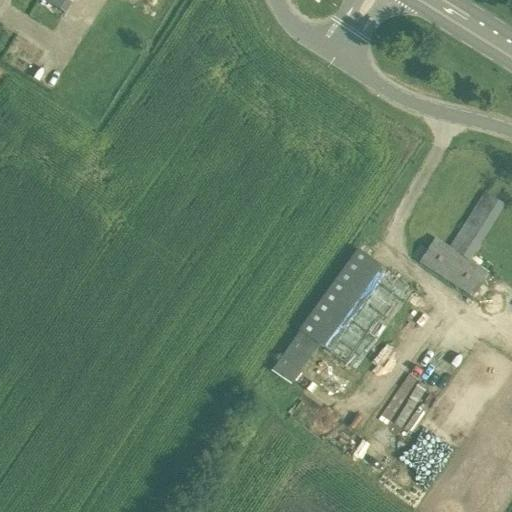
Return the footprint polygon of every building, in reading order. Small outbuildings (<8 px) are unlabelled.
[(43,0),(65,14),(72,4),(66,0),(43,0)] [(139,37),(153,22),(140,10),(126,25),(139,37)] [(477,251),(504,205),(483,193),(454,239),(448,248),(434,240),(419,263),(473,297),(488,274),(479,268),(486,257),(477,251)] [(355,370),(412,290),(357,249),(298,330),(270,372),(290,385),(319,346),(355,370)] [(390,420),(412,436),(479,348),(457,332),(390,420)] [(388,404),(403,388),(397,383),(420,357),(402,340),(364,382),(388,404)] [(307,424),(323,437),(333,425),(316,412),(307,424)]
